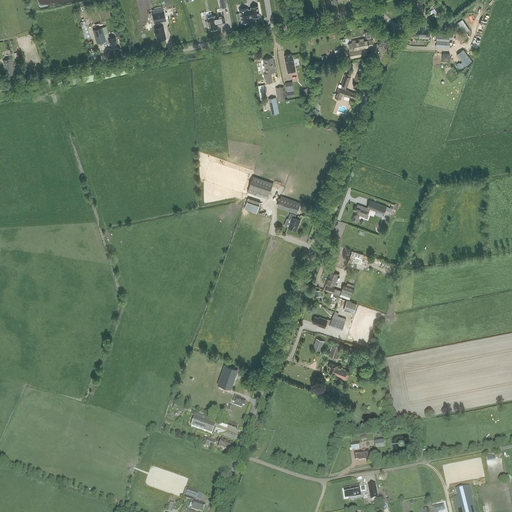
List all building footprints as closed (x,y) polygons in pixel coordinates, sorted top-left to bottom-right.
[(248,8),(239,10),(242,22),(250,21),(249,17),(252,16),(252,17),(260,16),(258,6),(251,7),(251,9),(248,10),(248,8)] [(162,7),(152,10),(153,13),(152,14),(154,22),(165,19),(163,11),(162,7)] [(209,26),(210,30),(218,28),(217,24),(225,23),(223,15),(215,16),(207,18),(208,21),(205,22),(206,26),(209,26)] [(429,38),(430,29),(425,29),(425,24),(420,23),(419,30),(415,30),(414,36),(419,36),(419,38),(429,38)] [(87,27),(81,28),(84,39),(90,37),(87,27)] [(163,27),(155,29),(155,33),(155,34),(155,35),(156,36),(157,40),(165,39),(163,27)] [(437,27),(436,47),(449,48),(451,32),(444,31),(445,28),(437,27)] [(102,28),(93,30),(97,44),(106,41),(102,28)] [(118,49),(116,37),(108,39),(110,50),(118,49)] [(349,44),(348,45),(349,52),(350,59),(367,55),(366,49),(366,47),(373,46),(373,45),(374,45),(373,40),(371,40),(371,39),(365,41),(364,39),(351,41),(352,43),(349,44)] [(460,70),(472,61),(463,50),(457,54),(462,62),(461,63),(461,62),(458,64),(459,64),(457,66),(460,70)] [(288,73),(295,71),(292,55),(291,56),(291,54),(285,55),(286,57),(284,57),(288,73)] [(270,73),(275,72),(272,58),(263,60),(265,69),(266,74),(264,74),(267,84),(272,82),(270,73)] [(7,75),(14,73),(14,71),(20,69),(19,67),(16,68),(13,69),(13,67),(14,67),(12,59),(3,61),(5,69),(6,69),(7,75)] [(355,81),(361,83),(364,72),(360,71),(358,73),(355,81)] [(350,76),(344,74),(340,88),(338,87),(334,97),(340,99),(341,95),(347,97),(350,98),(350,99),(354,100),(356,95),(352,93),(352,92),(347,91),(347,90),(345,89),(346,87),(350,76)] [(292,82),(285,83),(287,92),(294,91),(292,82)] [(276,88),(278,102),(286,100),(284,87),(276,88)] [(312,97),(310,88),(302,89),(303,98),(312,97)] [(271,115),(279,113),(276,98),(268,99),(271,115)] [(267,199),(273,183),(253,176),(247,192),(267,199)] [(301,203),(281,196),(278,206),(297,213),(301,203)] [(246,209),(258,213),(262,201),(249,197),(246,209)] [(370,201),(369,203),(367,208),(357,205),(357,207),(355,206),(353,211),(355,211),(352,220),(357,222),(359,216),(366,218),(369,209),(384,214),(387,206),(370,201)] [(299,224),(300,220),(295,218),(296,215),(290,213),(288,219),(291,220),(288,228),(296,231),(299,223),(299,224)] [(349,260),(361,264),(363,254),(352,251),(349,260)] [(335,286),(338,277),(336,277),(337,274),(331,272),(329,278),(329,277),(327,283),(328,284),(328,286),(327,286),(326,290),(333,293),(335,288),(332,288),(333,285),(335,286)] [(335,289),(333,294),(349,299),(353,287),(344,284),(342,291),(335,289)] [(354,313),(357,304),(347,300),(344,310),(354,313)] [(325,328),(328,320),(319,317),(319,318),(315,316),(313,323),(318,325),(318,326),(325,328)] [(330,325),(342,330),(345,322),(332,317),(330,325)] [(312,350),(320,353),(324,341),(316,339),(312,350)] [(341,347),(333,344),(329,356),(337,359),(341,347)] [(353,364),(357,352),(349,350),(345,362),(353,364)] [(346,381),(350,371),(339,367),(339,366),(330,363),(329,367),(331,368),(329,373),(334,375),(334,376),(346,381)] [(217,385),(231,390),(238,370),(224,365),(217,385)] [(352,366),(350,373),(361,378),(364,371),(352,366)] [(235,403),(234,405),(242,407),(242,405),(244,406),(246,401),(245,401),(245,400),(244,400),(245,399),(235,395),(232,402),(235,403)] [(214,424),(216,420),(213,419),(212,420),(195,414),(191,427),(211,434),(215,425),(214,424)] [(222,423),(237,428),(238,425),(223,420),(222,423)] [(213,448),(215,441),(207,438),(205,446),(213,448)] [(228,450),(230,444),(227,443),(227,442),(218,438),(216,443),(219,444),(218,447),(224,450),(224,449),(228,450)] [(360,452),(354,453),(355,460),(358,459),(358,460),(370,458),(368,449),(359,450),(360,452)] [(377,498),(375,483),(368,484),(370,499),(377,498)] [(354,497),(360,496),(359,486),(351,487),(351,489),(349,489),(349,488),(344,489),(345,497),(353,496),(353,497),(354,497)] [(458,496),(454,497),(457,511),(475,511),(469,486),(456,489),(458,496)] [(188,488),(186,496),(196,499),(198,492),(188,488)] [(191,508),(191,509),(198,511),(201,511),(202,511),(205,505),(199,503),(199,502),(195,501),(194,500),(191,508)]
